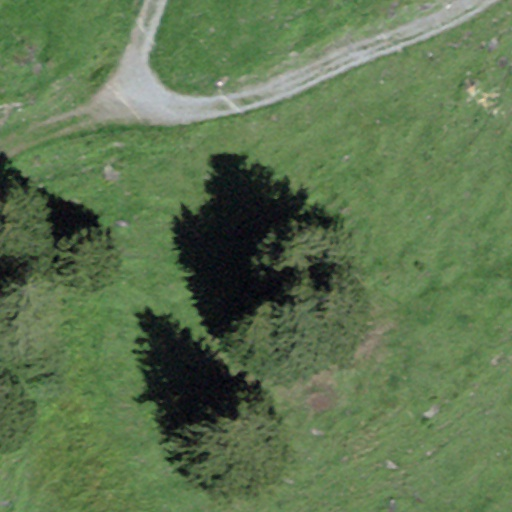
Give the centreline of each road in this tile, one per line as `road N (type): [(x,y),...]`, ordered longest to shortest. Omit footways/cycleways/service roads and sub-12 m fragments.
road 1 (track): [(134,98),(173,112),(256,101),(476,0)]
road 2 (track): [(134,98),(0,156)]
